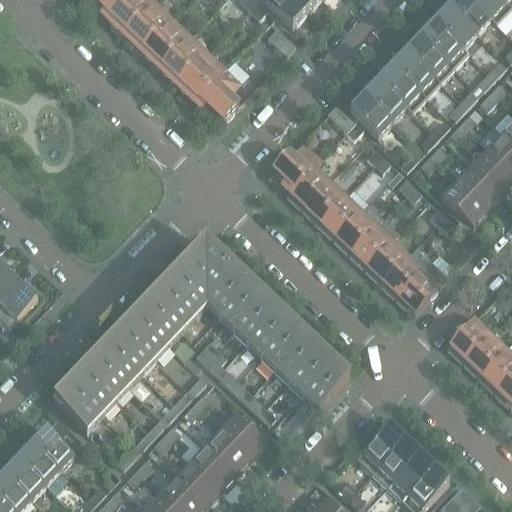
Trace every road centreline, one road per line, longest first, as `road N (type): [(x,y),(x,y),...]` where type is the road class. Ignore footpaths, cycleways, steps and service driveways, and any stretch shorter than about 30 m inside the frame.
road 1 (residential): [(210,193),(396,0)]
road 2 (residential): [(400,370),(210,193)]
road 3 (residential): [(210,193),(29,20)]
road 4 (residential): [(265,511),(400,370)]
road 5 (residential): [(400,370),(511,253)]
road 6 (residential): [(103,304),(210,193)]
road 7 (residential): [(511,476),(400,370)]
road 8 (residential): [(0,412),(103,304)]
road 9 (residential): [(103,304),(0,207)]
